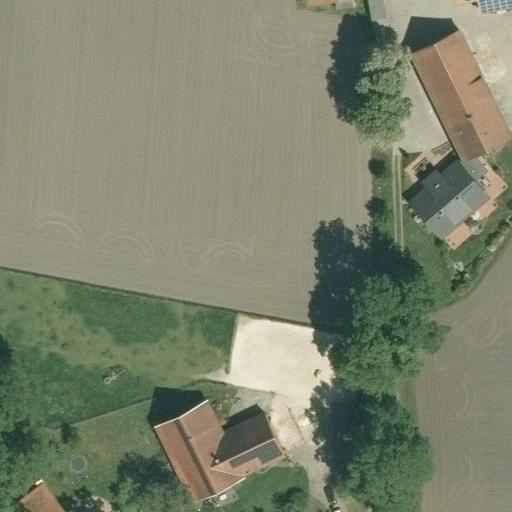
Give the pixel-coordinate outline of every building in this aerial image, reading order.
[(385,0),(367,0),(372,21),(389,18),(385,0)] [(511,0),(460,0),(461,2),(472,0),(479,0),(482,12),(511,5),(511,0)] [(511,140),(511,122),(467,28),(417,52),(469,161),(511,140)] [(411,202),(445,239),(493,196),(459,159),(443,173),(438,168),(424,181),(429,186),(411,202)] [(455,249),(473,234),(466,225),(448,240),(455,249)] [(216,400),(158,426),(178,471),(193,504),(251,478),(249,474),(289,457),(268,411),(229,429),(216,400)]
